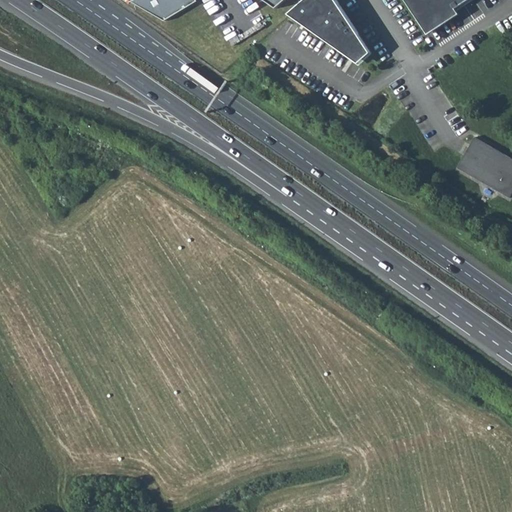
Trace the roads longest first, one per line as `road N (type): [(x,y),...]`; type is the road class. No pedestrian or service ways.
road 1 (trunk): [(511,305),(74,0)]
road 2 (trunk): [(21,0),(293,190)]
road 3 (trunk): [(0,55),(165,125),(263,184),(293,190)]
road 4 (track): [(224,511),(496,413)]
road 5 (trunk): [(293,190),(511,343)]
